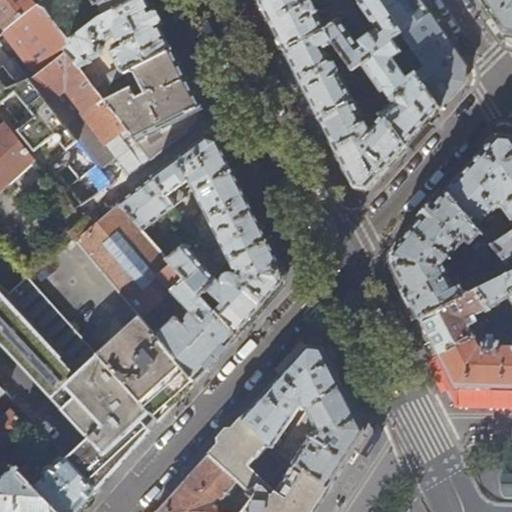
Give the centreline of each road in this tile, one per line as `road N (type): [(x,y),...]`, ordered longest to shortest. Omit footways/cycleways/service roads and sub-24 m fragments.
road 1 (residential): [(334,267),(123,511)]
road 2 (secondary): [(197,0),(334,267)]
road 3 (secondary): [(334,267),(464,511)]
road 4 (residential): [(502,84),(334,267)]
